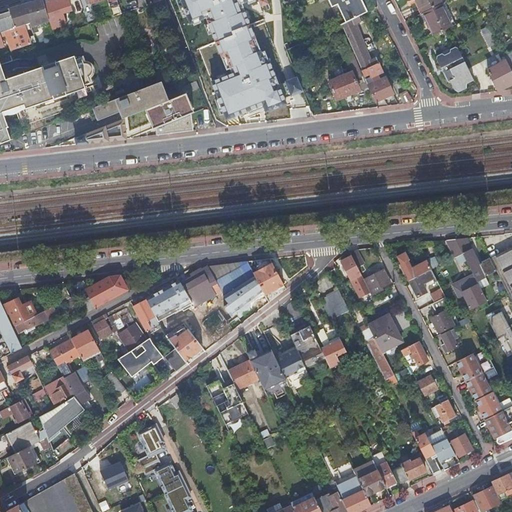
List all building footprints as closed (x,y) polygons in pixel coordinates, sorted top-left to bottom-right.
[(42,0),(38,0),(24,5),(30,24),(32,30),(33,35),(39,33),(38,30),(37,24),(49,20),(42,0)] [(67,0),(42,0),(49,20),(51,26),(53,30),(66,26),(62,14),(71,11),(67,0)] [(79,0),(80,2),(88,26),(97,23),(91,4),(103,0),(79,0)] [(107,0),(113,17),(116,16),(121,14),(119,9),(117,2),(116,0),(107,0)] [(259,0),(172,0),(185,28),(203,22),(223,73),(206,81),(220,125),(245,115),(246,119),(261,112),(263,115),(294,103),(267,49),(272,47),(253,4),(260,0),(259,0)] [(360,17),(367,13),(360,0),(328,0),(328,1),(332,9),(337,6),(346,24),(358,18),(360,17)] [(444,4),(445,3),(443,0),(416,0),(423,14),(444,4)] [(423,14),(434,36),(443,32),(448,30),(455,26),(444,4),(423,14)] [(0,34),(6,32),(28,25),(30,24),(24,5),(0,12),(0,34)] [(361,23),(358,18),(342,26),(361,70),(361,71),(378,64),(376,59),(368,62),(354,27),(361,23)] [(49,20),(37,24),(38,30),(51,26),(49,20)] [(28,25),(6,32),(12,52),(31,45),(36,43),(34,36),(28,37),(25,28),(28,27),(28,25)] [(489,47),(497,44),(488,27),(480,31),(489,47)] [(467,89),(467,85),(465,82),(472,78),(458,50),(456,48),(450,51),(450,54),(445,56),(442,55),(437,57),(437,61),(441,69),(444,68),(447,72),(444,73),(448,83),(450,82),(455,91),(458,93),(467,89)] [(511,51),(503,56),(505,61),(511,74),(511,51)] [(486,69),(502,60),(498,53),(482,62),(486,69)] [(8,123),(6,118),(5,117),(86,88),(85,86),(91,84),(89,78),(91,76),(93,73),(93,71),(92,68),(91,66),(89,65),(86,64),(84,64),(82,58),(76,60),(75,57),(60,62),(56,63),(57,67),(45,71),(44,67),(6,80),(0,61),(0,144),(10,141),(4,124),(8,123)] [(497,91),(511,83),(511,74),(505,61),(486,70),(497,91)] [(379,64),(378,64),(361,71),(364,78),(370,75),(371,78),(383,73),(379,64)] [(361,71),(361,70),(328,83),(336,102),(368,88),(365,80),(364,78),(361,71)] [(377,108),(388,107),(384,100),(393,95),(385,78),(372,84),(369,78),(365,80),(368,88),(377,108)] [(162,82),(93,108),(98,121),(120,113),(123,120),(142,112),(169,101),(162,82)] [(200,89),(198,83),(180,90),(182,96),(200,89)] [(169,101),(142,112),(150,131),(156,128),(191,114),(182,96),(169,101)] [(156,128),(157,136),(193,131),(191,114),(156,128)] [(74,145),(126,139),(123,120),(74,139),(74,145)] [(455,240),(463,256),(473,275),(476,282),(485,277),(466,239),(455,240)] [(455,240),(446,241),(456,260),(463,256),(455,240)] [(511,247),(489,259),(509,296),(511,302),(511,247)] [(363,264),(357,250),(351,251),(349,252),(351,257),(357,267),(363,264)] [(408,281),(431,270),(426,261),(411,269),(407,261),(408,261),(404,253),(396,258),(400,264),(399,265),(407,282),(408,281)] [(369,292),(363,280),(357,267),(351,257),(341,262),(360,297),(369,292)] [(240,263),(250,281),(256,278),(265,295),(283,286),(271,260),(240,263)] [(250,281),(240,263),(232,264),(235,270),(216,281),(217,284),(225,297),(250,281)] [(235,270),(232,264),(208,267),(216,281),(235,270)] [(212,287),(217,284),(216,281),(208,267),(203,270),(202,269),(191,275),(192,278),(183,283),(191,299),(196,307),(217,296),(212,287)] [(372,296),(383,290),(382,288),(390,284),(383,270),(363,280),(369,292),(370,293),(372,296)] [(435,279),(431,270),(408,281),(417,297),(426,293),(422,286),(435,279)] [(321,271),(313,276),(322,289),(330,284),(321,271)] [(470,310),(486,302),(486,301),(477,285),(476,282),(473,275),(455,284),(458,290),(455,291),(459,299),(464,296),(470,310)] [(107,279),(102,281),(85,290),(89,298),(94,308),(127,291),(120,277),(107,279)] [(489,285),(485,277),(476,282),(477,285),(480,289),(489,285)] [(195,308),(196,307),(191,299),(183,283),(168,291),(176,307),(191,300),(195,308)] [(61,303),(71,298),(64,284),(52,286),(61,303)] [(339,291),(336,286),(318,295),(328,315),(334,312),(346,306),(339,291)] [(445,298),(441,291),(430,297),(433,304),(445,298)] [(328,315),(318,295),(317,295),(327,315),(328,315)] [(87,314),(95,310),(94,308),(89,298),(81,302),(87,314)] [(445,298),(433,304),(431,305),(435,312),(449,306),(445,298)] [(13,328),(36,316),(30,303),(21,307),(18,299),(3,306),(13,328)] [(0,328),(11,354),(22,348),(16,336),(13,328),(3,306),(0,300),(0,328)] [(134,308),(149,336),(162,328),(147,301),(134,308)] [(191,311),(194,317),(199,314),(196,308),(191,311)] [(501,308),(487,314),(499,340),(505,337),(511,351),(511,324),(509,326),(501,308)] [(13,328),(16,336),(26,331),(34,327),(46,320),(46,319),(52,316),(48,309),(36,316),(13,328)] [(107,320),(104,322),(111,335),(135,322),(128,309),(107,320)] [(367,311),(362,314),(365,319),(370,316),(367,311)] [(438,334),(453,326),(446,311),(430,319),(433,324),(431,325),(432,328),(435,327),(438,334)] [(93,328),(104,322),(107,320),(105,315),(90,323),(93,328)] [(388,317),(384,319),(390,332),(375,339),(382,353),(401,343),(388,317)] [(384,319),(368,326),(374,338),(375,339),(390,332),(384,319)] [(111,335),(104,322),(93,328),(99,341),(111,335)] [(150,338),(147,341),(136,324),(120,335),(131,352),(119,360),(131,375),(152,359),(154,361),(161,355),(154,345),(150,338)] [(302,362),(322,352),(313,332),(309,325),(289,334),(297,351),(302,362)] [(374,338),(368,326),(359,331),(366,343),(367,342),(374,338)] [(322,328),(313,332),(322,352),(329,368),(339,363),(338,361),(336,356),(346,352),(340,340),(330,344),(328,341),(322,328)] [(176,349),(186,362),(203,349),(189,330),(178,338),(176,336),(169,340),(176,349)] [(80,356),(82,359),(83,362),(86,360),(85,357),(89,355),(90,358),(94,365),(104,359),(89,331),(72,340),(80,356)] [(442,346),(446,354),(449,353),(457,348),(454,341),(458,340),(453,331),(449,332),(441,337),(445,345),(442,346)] [(382,353),(375,339),(374,338),(367,342),(387,379),(394,375),(382,353)] [(86,367),(72,375),(66,364),(80,356),(72,340),(50,352),(64,379),(74,397),(84,391),(80,384),(92,377),(86,367)] [(427,361),(418,342),(401,352),(403,357),(411,352),(418,366),(427,361)] [(164,358),(176,373),(187,364),(186,362),(176,349),(164,358)] [(252,351),(246,353),(250,361),(258,379),(267,397),(289,387),(285,380),(276,360),(271,350),(271,351),(258,357),(255,352),(252,351)] [(302,362),(297,351),(276,360),(285,380),(306,370),(302,362)] [(471,354),(455,363),(459,370),(461,369),(463,374),(461,375),(465,382),(483,373),(479,366),(477,366),(471,354)] [(25,370),(32,366),(28,357),(8,367),(13,376),(25,370)] [(493,368),(490,360),(479,366),(483,373),(493,368)] [(258,379),(250,361),(228,371),(234,385),(236,389),(258,379)] [(497,375),(493,368),(483,373),(487,380),(497,375)] [(13,376),(16,382),(23,379),(22,377),(28,374),(25,370),(13,376)] [(487,380),(483,373),(465,382),(469,389),(471,389),(473,393),(471,394),(475,401),(491,393),(485,381),(487,380)] [(121,396),(127,391),(112,374),(106,378),(121,396)] [(394,375),(387,379),(384,381),(387,386),(390,385),(397,382),(394,375)] [(431,375),(417,383),(424,396),(438,389),(431,375)] [(74,397),(64,379),(45,388),(54,405),(64,399),(66,402),(74,397)] [(219,380),(207,386),(217,406),(224,402),(228,409),(220,413),(226,425),(241,417),(236,406),(242,402),(236,389),(234,385),(223,390),(219,380)] [(36,398),(45,393),(43,389),(34,394),(36,398)] [(90,400),(84,391),(74,397),(79,403),(81,406),(90,400)] [(497,405),(491,393),(475,401),(479,409),(480,408),(483,412),(481,413),(484,421),(502,411),(499,404),(497,405)] [(66,402),(39,417),(47,438),(49,443),(62,433),(60,431),(58,429),(64,424),(65,426),(65,425),(64,424),(70,419),(71,421),(72,420),(71,419),(77,415),(78,416),(78,415),(77,414),(83,410),(85,412),(81,406),(79,403),(74,397),(66,402)] [(10,407),(13,413),(16,419),(18,422),(28,417),(25,410),(28,408),(24,399),(10,407)] [(430,409),(436,406),(432,399),(426,401),(430,409)] [(511,404),(509,399),(499,404),(502,411),(511,406),(511,404)] [(456,418),(447,401),(436,406),(445,424),(456,418)] [(511,406),(502,411),(511,430),(511,406)] [(10,407),(0,411),(0,413),(2,419),(13,413),(10,407)] [(58,429),(60,431),(85,412),(83,410),(77,414),(78,415),(78,416),(77,415),(71,419),(72,420),(71,421),(70,419),(64,424),(65,425),(65,426),(64,424),(58,429)] [(511,439),(511,430),(502,411),(484,421),(488,428),(490,427),(492,432),(491,432),(494,440),(496,439),(496,441),(496,442),(496,443),(496,444),(497,444),(497,445),(498,445),(499,445),(500,445),(511,439)] [(29,447),(40,442),(30,422),(6,435),(15,454),(29,447)] [(418,422),(408,427),(411,434),(416,432),(422,429),(418,422)] [(165,442),(157,425),(139,433),(149,455),(138,460),(146,476),(155,471),(173,511),(188,511),(192,510),(187,500),(191,498),(179,472),(176,474),(171,463),(163,467),(157,454),(165,449),(162,443),(165,442)] [(267,430),(258,434),(260,439),(269,435),(267,430)] [(452,437),(448,430),(443,432),(455,456),(458,454),(459,457),(472,451),(464,436),(453,441),(451,437),(452,437)] [(442,431),(426,438),(437,457),(440,463),(448,460),(455,456),(443,432),(442,431)] [(437,457),(426,438),(425,435),(419,438),(416,432),(411,434),(433,476),(441,473),(435,461),(434,459),(437,457)] [(4,436),(13,455),(15,454),(6,435),(4,436)] [(43,450),(50,447),(49,443),(47,438),(40,442),(43,450)] [(13,455),(9,457),(17,474),(37,463),(29,447),(15,454),(13,455)] [(372,459),(367,448),(362,450),(367,462),(372,459)] [(399,484),(425,472),(418,459),(409,463),(408,460),(400,464),(401,467),(393,471),(399,484)] [(107,491),(128,480),(118,461),(97,472),(107,491)] [(373,461),(353,471),(354,473),(362,491),(365,497),(375,492),(385,487),(376,468),(373,461)] [(396,482),(387,463),(376,468),(385,487),(396,482)] [(362,491),(354,473),(334,483),(338,491),(338,492),(343,501),(347,511),(357,511),(369,506),(365,497),(362,491)] [(511,493),(511,484),(507,475),(491,482),(493,487),(498,496),(504,493),(506,496),(511,493)] [(334,483),(333,481),(329,482),(333,490),(335,492),(338,491),(334,483)] [(479,511),(482,511),(501,503),(498,496),(493,487),(472,497),(477,506),(479,511)] [(347,511),(343,501),(338,492),(330,496),(329,494),(315,500),(320,511),(347,511)] [(314,498),(312,493),(291,504),(292,506),(292,507),(295,506),(295,507),(314,498)] [(320,511),(315,500),(314,498),(295,507),(295,506),(292,507),(294,511),(320,511)] [(7,511),(6,511),(30,511),(25,502),(7,511)] [(477,511),(474,507),(472,502),(454,511),(455,511),(477,511)] [(119,511),(118,511),(142,511),(139,503),(119,511)] [(278,511),(292,506),(291,504),(290,503),(271,511),(278,511)]
